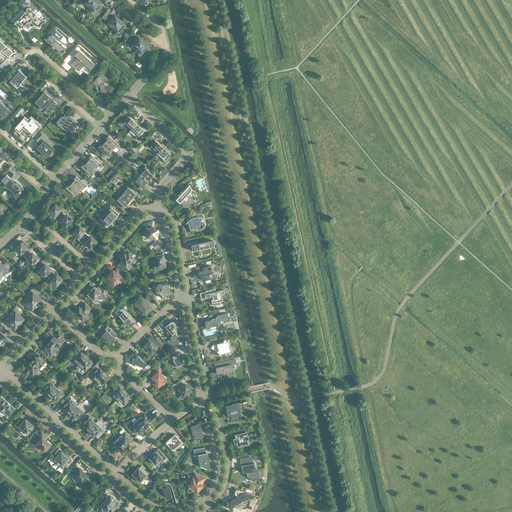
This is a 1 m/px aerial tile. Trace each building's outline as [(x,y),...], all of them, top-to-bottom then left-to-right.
[(98,0),(95,0),(89,7),(92,10),(92,11),(91,12),(91,13),(92,14),(93,15),(94,15),(95,15),(96,15),(97,14),(103,8),(100,5),(102,4),(99,2),(99,0),(98,0)] [(31,12),(31,10),(31,9),(30,8),(29,8),(28,8),(27,9),(26,10),(26,11),(27,12),(26,13),(25,12),(24,13),(24,14),(18,21),(17,20),(15,22),(14,22),(13,22),(13,23),(12,24),(13,25),(14,25),(15,25),(17,27),(18,28),(19,29),(29,18),(39,27),(40,26),(41,25),(43,23),(44,24),(45,23),(46,23),(46,22),(45,21),(45,20),(44,20),(43,20),(41,19),(41,20),(33,13),(34,12),(33,11),(31,12)] [(110,26),(113,28),(121,19),(120,19),(118,18),(117,18),(115,16),(113,17),(111,15),(105,22),(104,23),(104,24),(105,25),(105,26),(106,26),(107,27),(108,27),(109,26),(110,26)] [(122,20),(121,19),(113,28),(116,31),(115,32),(115,33),(115,34),(115,35),(116,35),(117,36),(118,36),(119,36),(120,36),(120,35),(126,29),(123,26),(125,25),(123,23),(122,21),(122,20)] [(50,36),(47,39),(51,43),(50,44),(52,46),(52,47),(52,48),(52,49),(53,49),(54,49),(54,48),(55,49),(59,53),(60,53),(59,52),(60,52),(62,53),(63,52),(64,52),(65,51),(66,49),(65,48),(66,47),(67,48),(66,47),(66,46),(65,46),(64,45),(63,44),(62,44),(61,43),(60,43),(60,42),(59,42),(59,41),(63,36),(56,30),(51,35),(52,35),(51,37),(50,36)] [(133,47),(136,49),(144,40),(143,40),(142,39),(141,39),(138,37),(137,38),(134,36),(129,42),(128,43),(128,44),(128,45),(128,46),(129,47),(130,47),(131,48),(132,48),(133,47)] [(145,41),(144,40),(136,49),(139,52),(139,53),(138,54),(138,55),(139,56),(140,57),(141,57),(142,57),(143,57),(144,56),(149,50),(147,47),(148,46),(146,44),(146,42),(145,41)] [(0,50),(8,58),(13,53),(0,41),(0,50)] [(94,65),(79,51),(75,55),(78,58),(76,60),(78,62),(73,67),(76,69),(80,64),(85,68),(87,66),(90,69),(94,65)] [(0,65),(0,66),(0,67),(1,68),(2,68),(3,68),(4,67),(5,66),(9,63),(8,63),(6,60),(1,64),(0,65)] [(32,81),(23,73),(22,74),(17,69),(12,73),(14,75),(9,80),(10,79),(13,82),(12,83),(15,86),(18,83),(17,83),(20,80),(21,82),(22,81),(27,86),(28,85),(28,86),(32,82),(31,82),(32,81)] [(99,83),(100,88),(101,91),(101,92),(102,93),(103,94),(107,94),(103,82),(111,80),(103,73),(102,73),(101,73),(93,82),(93,83),(94,84),(95,84),(98,84),(98,83),(99,83)] [(45,96),(43,94),(40,91),(31,101),(34,103),(35,103),(41,109),(45,105),(48,107),(46,110),(50,114),(58,105),(54,101),(53,102),(50,100),(51,98),(47,94),(45,96)] [(0,100),(0,114),(4,118),(13,108),(9,105),(7,107),(1,102),(1,101),(0,100)] [(37,131),(40,127),(31,118),(28,122),(24,118),(25,117),(22,114),(17,119),(19,120),(18,122),(19,123),(15,128),(19,132),(23,127),(24,128),(24,127),(28,131),(29,131),(34,135),(33,135),(34,136),(38,131),(37,131)] [(80,124),(71,116),(70,116),(65,116),(64,116),(65,115),(63,117),(62,116),(56,123),(58,124),(57,125),(58,126),(59,125),(61,127),(63,125),(67,129),(72,133),(74,130),(75,131),(78,128),(77,127),(80,124)] [(128,115),(121,124),(125,126),(126,125),(131,129),(138,122),(135,119),(134,121),(128,115)] [(131,129),(129,131),(134,136),(135,135),(138,139),(145,131),(139,126),(141,124),(138,122),(131,129)] [(37,149),(47,157),(48,155),(49,156),(51,156),(52,155),(53,154),(53,153),(53,152),(52,151),(54,149),(45,141),(47,138),(43,134),(37,141),(41,144),(37,149)] [(107,140),(104,143),(112,150),(115,147),(116,148),(120,146),(118,144),(119,142),(115,138),(113,140),(109,136),(106,139),(107,140)] [(161,145),(155,140),(148,148),(152,150),(153,149),(158,153),(165,146),(162,143),(161,145)] [(112,150),(104,143),(102,146),(101,145),(98,148),(103,152),(101,153),(106,157),(107,156),(109,158),(111,154),(110,153),(112,150)] [(127,161),(130,165),(139,155),(135,152),(137,149),(133,146),(128,150),(133,155),(127,161)] [(168,148),(165,146),(158,153),(163,158),(162,159),(165,163),(172,155),(166,150),(168,148)] [(90,159),(87,162),(95,169),(98,166),(99,167),(102,165),(100,163),(102,162),(97,158),(96,159),(91,155),(89,158),(90,159)] [(83,164),(81,167),(85,171),(84,172),(88,177),(90,175),(92,177),(93,173),(94,174),(97,171),(95,169),(87,162),(84,165),(83,164)] [(144,171),(140,175),(149,182),(151,180),(150,179),(154,174),(145,166),(143,170),(144,171)] [(160,173),(163,176),(168,169),(166,167),(160,173)] [(10,178),(6,175),(1,181),(3,182),(0,184),(0,186),(2,186),(4,187),(7,188),(8,187),(17,195),(19,193),(21,192),(20,191),(22,189),(23,191),(22,188),(21,185),(19,183),(16,181),(13,179),(10,178)] [(146,185),(149,182),(140,175),(137,179),(136,178),(132,181),(141,189),(145,184),(146,185)] [(74,180),(72,183),(80,190),(82,187),(84,188),(87,186),(85,184),(86,183),(82,179),(80,180),(76,176),(73,179),(74,180)] [(194,202),(188,197),(189,196),(188,197),(187,196),(190,192),(187,187),(183,192),(182,191),(190,182),(176,198),(178,196),(179,197),(176,200),(180,203),(177,206),(177,207),(181,202),(183,203),(182,204),(183,203),(186,206),(185,207),(198,200),(197,200),(194,202)] [(80,190),(72,183),(69,186),(68,185),(65,188),(70,192),(68,194),(73,198),(74,196),(76,198),(78,194),(77,193),(80,190)] [(127,190),(123,194),(131,202),(134,199),(133,198),(137,193),(128,185),(126,189),(127,190)] [(129,204),(131,202),(123,194),(119,198),(119,197),(115,200),(124,208),(128,203),(129,204)] [(109,210),(106,213),(114,221),(116,218),(115,217),(119,213),(111,204),(108,209),(109,210)] [(55,205),(50,211),(53,214),(54,216),(54,218),(55,219),(56,220),(63,213),(66,210),(63,207),(60,209),(55,205)] [(63,213),(56,220),(57,221),(59,222),(61,223),(63,223),(67,225),(72,220),(67,215),(66,216),(63,213)] [(112,224),(114,221),(106,213),(102,217),(101,217),(97,219),(106,227),(110,223),(112,224)] [(188,216),(189,216),(191,215),(193,214),(194,218),(191,219),(189,220),(187,222),(186,224),(188,223),(188,224),(190,230),(196,228),(197,230),(198,230),(197,230),(197,229),(204,228),(202,221),(203,221),(202,221),(201,221),(201,220),(204,219),(203,219),(202,214),(200,214),(198,213),(196,213),(194,214),(191,214),(189,215),(188,216)] [(80,241),(80,242),(87,235),(84,232),(85,231),(79,226),(74,232),(77,235),(78,237),(78,239),(80,241)] [(145,230),(144,234),(145,234),(145,237),(149,237),(149,238),(149,239),(150,240),(151,240),(152,240),(152,239),(153,238),(154,238),(154,240),(156,243),(152,244),(154,247),(153,247),(154,247),(155,249),(162,246),(161,243),(162,243),(161,243),(160,241),(159,241),(158,239),(157,239),(158,230),(154,229),(154,228),(151,227),(151,229),(146,228),(146,230),(145,230)] [(90,238),(87,235),(80,242),(81,243),(83,244),(85,244),(88,244),(91,247),(96,241),(91,237),(90,238)] [(192,251),(214,246),(213,240),(191,245),(192,251)] [(20,243),(15,249),(20,254),(21,253),(24,256),(31,249),(23,241),(20,243)] [(24,256),(23,257),(27,260),(32,264),(33,263),(34,264),(35,265),(41,258),(31,249),(24,256)] [(122,259),(122,260),(120,262),(121,262),(126,266),(126,267),(136,256),(130,251),(126,255),(124,253),(120,258),(122,259)] [(155,267),(156,270),(165,269),(164,266),(165,266),(164,262),(164,258),(163,255),(162,255),(162,252),(157,253),(157,256),(155,256),(155,259),(154,260),(153,260),(152,262),(152,263),(153,264),(155,264),(156,264),(157,267),(155,267)] [(0,272),(3,275),(6,271),(8,273),(12,269),(6,264),(4,266),(0,262),(0,272)] [(45,275),(48,278),(55,270),(54,270),(52,269),(50,268),(48,268),(44,265),(39,271),(44,276),(45,275)] [(210,279),(210,280),(211,279),(212,279),(213,278),(213,276),(213,273),(212,273),(210,265),(203,267),(202,265),(195,267),(196,272),(198,271),(199,276),(200,276),(201,280),(205,279),(205,280),(210,279)] [(22,268),(19,271),(26,278),(31,272),(27,269),(25,272),(22,268)] [(56,271),(55,270),(48,278),(51,280),(51,281),(56,286),(61,280),(58,277),(58,275),(57,273),(56,271)] [(118,283),(124,276),(116,270),(114,272),(113,271),(111,273),(108,271),(103,277),(109,283),(111,281),(114,283),(116,280),(118,283)] [(168,291),(169,290),(168,284),(162,285),(162,284),(158,285),(157,286),(156,287),(156,288),(156,289),(156,290),(156,291),(155,291),(158,295),(159,295),(159,294),(163,298),(168,294),(167,293),(168,291)] [(94,287),(88,295),(94,300),(103,299),(104,299),(105,298),(105,297),(105,296),(105,295),(104,294),(104,293),(103,293),(105,291),(99,285),(96,289),(94,287)] [(31,294),(28,297),(37,306),(38,305),(39,303),(39,302),(41,299),(36,295),(38,293),(32,288),(29,292),(31,294)] [(215,292),(214,288),(210,290),(207,291),(207,292),(206,292),(200,293),(201,299),(211,297),(212,299),(211,299),(212,304),(215,303),(214,303),(214,302),(218,301),(219,302),(218,302),(219,302),(221,302),(222,301),(222,300),(222,298),(222,299),(221,295),(224,294),(224,290),(225,290),(215,292)] [(147,304),(149,301),(145,296),(142,298),(142,297),(135,303),(140,308),(137,310),(142,315),(144,313),(145,314),(151,308),(147,304)] [(37,306),(28,297),(25,301),(22,298),(18,302),(25,308),(27,305),(32,310),(34,307),(36,307),(37,306)] [(89,314),(89,313),(89,312),(91,309),(85,303),(80,308),(79,307),(74,312),(77,315),(77,316),(83,321),(88,315),(89,314)] [(14,313),(11,317),(20,325),(21,324),(21,323),(21,321),(23,319),(19,315),(21,312),(23,310),(17,305),(15,307),(11,311),(14,313)] [(120,315),(120,319),(120,321),(121,322),(122,322),(124,323),(123,324),(125,326),(130,321),(133,324),(136,322),(136,321),(123,307),(118,312),(120,315)] [(211,320),(205,321),(206,328),(211,327),(212,328),(213,328),(214,328),(215,328),(216,328),(217,327),(217,328),(218,327),(218,326),(219,326),(219,325),(220,324),(220,323),(220,322),(220,321),(222,320),(224,320),(228,319),(227,313),(222,314),(222,312),(219,313),(219,310),(208,312),(210,315),(209,315),(212,319),(211,319),(211,320)] [(5,318),(2,322),(8,327),(10,325),(14,329),(16,327),(18,326),(20,326),(20,325),(11,317),(8,320),(5,318)] [(165,327),(168,331),(168,332),(169,334),(168,335),(173,341),(178,336),(175,333),(177,332),(176,330),(176,329),(175,329),(175,328),(176,327),(175,323),(174,323),(173,322),(172,322),(171,322),(167,325),(167,324),(166,325),(166,326),(165,327)] [(106,330),(101,336),(107,342),(108,341),(111,343),(115,338),(114,337),(117,334),(107,326),(104,329),(106,330)] [(49,340),(48,341),(59,351),(63,347),(61,345),(64,342),(60,338),(64,335),(58,330),(54,334),(56,336),(54,337),(52,339),(52,338),(51,338),(50,339),(49,340)] [(145,347),(151,352),(153,352),(153,353),(153,352),(154,353),(155,353),(156,352),(156,351),(156,350),(157,348),(156,347),(158,344),(159,345),(161,342),(156,337),(153,339),(154,340),(153,341),(152,343),(150,341),(145,345),(146,345),(146,347),(145,347)] [(210,348),(216,352),(216,353),(217,352),(219,353),(217,355),(217,356),(219,353),(219,354),(230,352),(228,341),(226,342),(227,341),(225,339),(224,339),(222,343),(217,344),(217,346),(213,344),(210,348)] [(46,347),(41,352),(49,358),(54,353),(56,354),(59,351),(48,341),(48,342),(47,342),(47,343),(46,343),(46,344),(46,345),(45,346),(46,347)] [(71,358),(78,364),(86,355),(85,354),(83,353),(82,354),(81,352),(80,353),(78,350),(71,358)] [(174,354),(172,355),(168,358),(173,363),(174,363),(176,367),(177,366),(177,367),(180,367),(182,366),(183,365),(183,364),(184,364),(181,357),(181,353),(181,352),(177,353),(174,354)] [(140,367),(140,366),(141,367),(142,368),(144,368),(145,367),(146,366),(150,363),(141,354),(138,356),(136,357),(136,358),(132,358),(132,365),(132,364),(133,364),(133,365),(134,366),(135,365),(135,364),(138,364),(138,365),(140,367)] [(34,359),(34,358),(32,359),(30,361),(39,369),(46,362),(38,355),(36,357),(34,359)] [(86,355),(78,364),(85,371),(92,363),(90,361),(89,359),(88,357),(86,355)] [(235,359),(215,363),(216,368),(215,368),(216,369),(216,370),(217,373),(228,374),(228,376),(229,377),(230,378),(231,378),(232,378),(233,377),(233,376),(233,375),(234,375),(233,371),(233,370),(231,365),(236,364),(235,359)] [(39,369),(30,361),(29,363),(28,364),(28,365),(27,367),(23,372),(27,375),(29,373),(33,376),(39,369)] [(158,384),(164,378),(158,372),(161,370),(158,367),(151,374),(153,376),(152,378),(153,379),(154,379),(155,380),(154,380),(156,381),(153,384),(158,389),(160,386),(158,384)] [(90,375),(98,382),(106,373),(104,372),(102,371),(100,369),(99,370),(97,368),(90,375)] [(106,373),(98,382),(105,388),(111,381),(109,379),(110,378),(108,376),(107,374),(106,373)] [(47,393),(46,394),(47,396),(49,397),(57,388),(50,382),(43,389),(45,391),(45,392),(47,393)] [(180,399),(182,399),(186,396),(185,395),(191,391),(190,390),(190,389),(189,388),(188,388),(186,385),(187,386),(186,386),(185,384),(183,386),(181,383),(175,387),(179,393),(180,394),(178,396),(180,399)] [(110,393),(117,399),(125,390),(123,389),(121,388),(119,387),(116,385),(110,393)] [(64,395),(57,388),(49,397),(50,398),(52,399),(53,399),(54,401),(55,400),(57,402),(64,395)] [(125,390),(117,399),(124,406),(131,398),(128,396),(129,395),(127,394),(128,393),(126,392),(125,390)] [(15,409),(1,396),(0,397),(0,411),(4,414),(5,413),(8,416),(15,409)] [(66,402),(62,406),(65,409),(64,409),(66,411),(66,412),(67,413),(68,414),(71,412),(76,405),(69,399),(67,397),(64,400),(66,402)] [(246,403),(246,402),(247,402),(247,401),(239,403),(232,404),(232,405),(225,407),(226,412),(228,412),(228,414),(227,414),(229,423),(234,422),(234,423),(237,422),(237,420),(241,419),(240,415),(239,409),(241,409),(241,407),(244,407),(243,404),(246,403)] [(71,412),(68,414),(70,416),(72,417),(72,416),(74,418),(74,417),(77,419),(83,412),(76,405),(71,412)] [(144,413),(137,420),(145,429),(147,427),(148,426),(147,425),(149,424),(149,423),(153,419),(150,415),(148,417),(144,413)] [(88,416),(82,424),(84,426),(83,427),(85,428),(85,429),(86,430),(87,432),(96,423),(88,416)] [(25,435),(27,433),(30,430),(30,429),(33,426),(32,425),(33,424),(29,422),(27,420),(27,421),(25,419),(24,420),(21,417),(14,425),(20,431),(20,432),(24,435),(25,435)] [(195,419),(194,419),(184,427),(186,425),(190,431),(192,430),(194,439),(203,436),(202,436),(201,431),(200,431),(199,429),(200,428),(199,424),(198,424),(197,420),(196,419),(195,419)] [(141,431),(142,431),(144,430),(145,429),(137,420),(130,426),(136,434),(139,432),(141,431)] [(103,429),(96,423),(87,432),(89,433),(91,434),(93,435),(94,435),(96,437),(103,429)] [(248,443),(249,443),(247,433),(246,433),(245,429),(235,431),(236,436),(235,436),(236,438),(233,439),(235,446),(239,445),(239,447),(249,444),(248,443)] [(43,439),(46,436),(42,432),(31,444),(35,448),(38,445),(44,451),(46,450),(48,448),(49,446),(50,445),(43,439)] [(125,432),(117,438),(125,447),(127,446),(128,444),(130,442),(129,441),(131,439),(125,432)] [(175,434),(165,442),(166,443),(174,452),(184,443),(176,435),(175,435),(175,434)] [(122,449),(122,450),(124,449),(125,447),(117,438),(110,445),(113,448),(111,451),(115,454),(119,450),(120,451),(122,449)] [(201,467),(207,470),(208,467),(208,465),(208,462),(209,462),(207,455),(206,455),(206,453),(208,453),(207,453),(205,453),(204,448),(205,448),(205,447),(193,450),(194,455),(193,456),(196,455),(198,466),(201,467)] [(68,465),(73,460),(70,458),(69,459),(66,456),(65,456),(64,455),(64,454),(61,452),(62,451),(59,448),(55,453),(56,454),(58,455),(55,458),(54,460),(57,462),(57,463),(58,464),(59,464),(62,466),(63,465),(66,462),(68,465)] [(163,462),(163,461),(163,460),(166,457),(158,449),(152,454),(153,454),(154,455),(150,459),(151,460),(151,461),(150,460),(150,461),(153,464),(154,464),(153,463),(154,463),(155,465),(159,461),(160,463),(161,463),(162,463),(163,463),(163,462)] [(242,465),(241,465),(241,466),(243,465),(243,467),(242,468),(243,472),(246,472),(246,476),(252,480),(254,480),(254,481),(256,481),(255,480),(259,480),(257,470),(255,470),(254,463),(253,464),(252,458),(241,459),(242,465)] [(133,476),(140,482),(143,479),(146,480),(148,477),(146,475),(149,472),(143,467),(140,470),(138,468),(133,473),(133,474),(133,475),(133,476)] [(80,482),(77,484),(80,486),(83,488),(90,480),(87,477),(88,476),(87,476),(85,475),(86,474),(82,471),(82,470),(82,469),(81,469),(80,469),(79,468),(73,475),(80,482)] [(190,486),(188,488),(187,489),(188,491),(188,492),(190,493),(191,492),(192,492),(194,490),(197,492),(201,488),(199,487),(201,485),(202,485),(205,477),(195,473),(193,478),(192,477),(187,484),(190,486)] [(173,483),(164,481),(164,482),(165,483),(165,485),(166,488),(162,489),(162,490),(163,492),(164,493),(165,494),(166,495),(167,496),(168,497),(169,498),(170,498),(171,499),(172,499),(174,500),(173,498),(174,498),(175,498),(174,496),(175,495),(174,495),(174,494),(177,493),(177,496),(178,496),(173,480),(172,480),(173,483)] [(241,489),(235,488),(233,493),(235,494),(235,496),(233,495),(229,509),(254,495),(240,491),(241,489)] [(103,497),(95,505),(102,511),(104,508),(107,511),(108,510),(110,511),(111,511),(115,508),(117,509),(112,505),(116,501),(115,500),(115,499),(114,498),(114,497),(113,497),(112,498),(110,495),(106,500),(103,497)]
